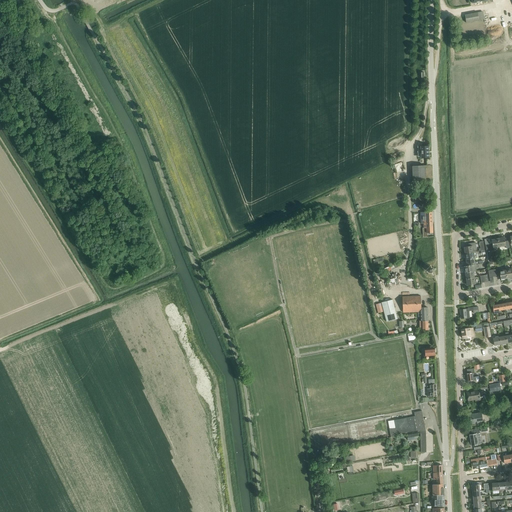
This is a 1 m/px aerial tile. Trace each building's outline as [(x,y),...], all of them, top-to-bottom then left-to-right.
[(479,20),(478,13),(465,15),(466,23),(479,20)] [(413,180),(425,179),(424,166),(412,166),(413,180)] [(423,212),(420,212),(421,224),(424,224),(424,228),(423,228),(423,238),(428,237),(428,233),(433,233),(432,212),(426,212),(423,212)] [(498,239),(500,247),(506,246),(506,248),(510,248),(508,241),(505,241),(504,237),(498,239)] [(485,245),(487,252),(494,251),(493,248),(500,247),(498,239),(492,240),(492,244),(485,245)] [(464,247),(465,253),(473,252),(477,251),(475,243),(468,244),(469,246),(464,247)] [(465,253),(466,260),(477,258),(476,252),(477,252),(477,251),(473,252),(465,253)] [(466,260),(467,266),(479,264),(478,261),(475,262),(475,258),(477,258),(466,260)] [(464,267),(465,272),(477,271),(476,268),(479,267),(479,264),(467,266),(464,267)] [(390,266),(384,269),(385,273),(392,270),(391,269),(395,268),(393,265),(390,266)] [(488,271),(489,278),(490,283),(494,282),(493,277),(497,276),(495,269),(488,271)] [(495,269),(497,276),(500,276),(501,280),(507,278),(506,270),(499,271),(499,269),(495,269)] [(465,272),(466,279),(475,277),(474,274),(476,274),(476,271),(477,271),(465,272)] [(476,284),(475,277),(466,279),(467,285),(476,284)] [(388,281),(386,282),(388,288),(390,287),(389,284),(395,282),(396,285),(399,284),(397,279),(395,279),(394,278),(388,280),(388,281)] [(421,296),(402,297),(403,312),(418,312),(418,317),(421,317),(421,321),(419,321),(419,322),(419,328),(423,328),(423,330),(428,330),(428,321),(428,307),(421,308),(421,296)] [(392,300),(381,302),(381,303),(384,312),(384,314),(386,322),(397,319),(395,310),(392,300)] [(461,319),(470,318),(469,311),(473,310),(473,313),(479,313),(478,307),(468,308),(468,309),(460,310),(461,319)] [(462,337),(463,338),(465,338),(466,341),(470,341),(470,337),(475,337),(474,331),(473,328),(461,329),(462,334),(461,335),(462,337)] [(415,333),(413,334),(408,334),(408,337),(409,341),(409,343),(416,342),(415,336),(415,333)] [(466,374),(467,381),(476,380),(476,381),(478,381),(479,380),(479,376),(473,377),(473,373),(474,373),(473,368),(467,369),(467,374),(466,374)] [(500,383),(489,385),(490,392),(501,390),(500,383)] [(428,397),(436,396),(436,384),(430,385),(430,389),(427,389),(428,397)] [(468,401),(480,399),(478,390),(467,392),(468,401)] [(420,432),(426,431),(422,411),(414,412),(415,416),(394,420),(396,428),(389,429),(391,437),(398,436),(397,435),(418,431),(418,432),(420,432)] [(471,424),(482,422),(481,412),(470,414),(471,424)] [(482,444),(479,429),(471,430),(472,435),(470,435),(471,446),(482,444)] [(478,458),(480,468),(490,466),(490,465),(497,464),(496,459),(496,456),(491,457),(492,459),(486,460),(486,457),(478,458)] [(473,469),(480,468),(478,458),(471,460),(472,463),(473,469)] [(433,480),(437,479),(443,479),(442,465),(433,466),(433,480)] [(433,495),(434,500),(444,499),(443,484),(432,485),(433,495)]
